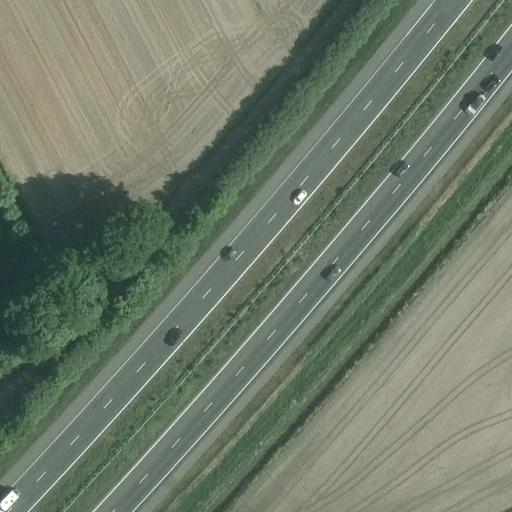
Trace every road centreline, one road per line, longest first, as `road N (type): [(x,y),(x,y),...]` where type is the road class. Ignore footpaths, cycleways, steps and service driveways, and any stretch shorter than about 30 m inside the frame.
road 1 (motorway): [(448,0),(120,390),(4,511)]
road 2 (motorway): [(111,511),(511,45)]
road 3 (unclassified): [(0,403),(353,0)]
